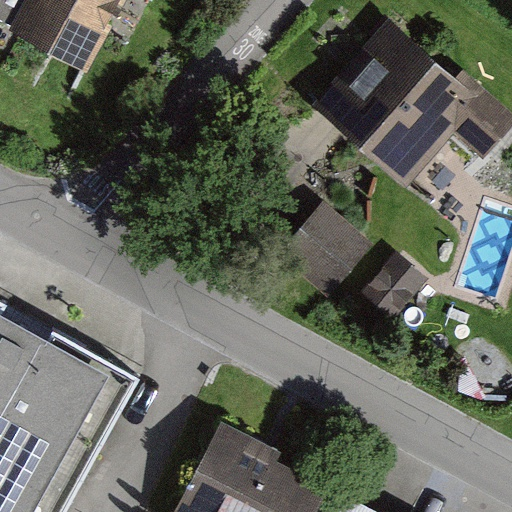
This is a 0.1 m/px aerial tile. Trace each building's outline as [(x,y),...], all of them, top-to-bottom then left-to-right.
[(0,0),(0,25),(13,32),(30,0),(0,0)] [(83,77),(89,80),(132,0),(30,0),(13,32),(10,38),(56,63),(83,77)] [(475,100),(390,29),(317,117),(409,194),(455,139),(486,165),(511,133),(511,117),(481,92),(475,100)] [(280,259),(329,303),(376,251),(327,207),(280,259)] [(429,284),(396,257),(361,299),(395,326),(429,284)] [(73,511),(141,388),(0,312),(0,511),(73,511)] [(324,511),(331,498),(277,470),(282,461),(221,430),(178,511),(324,511)] [(365,511),(349,503),(344,511),(365,511)]
